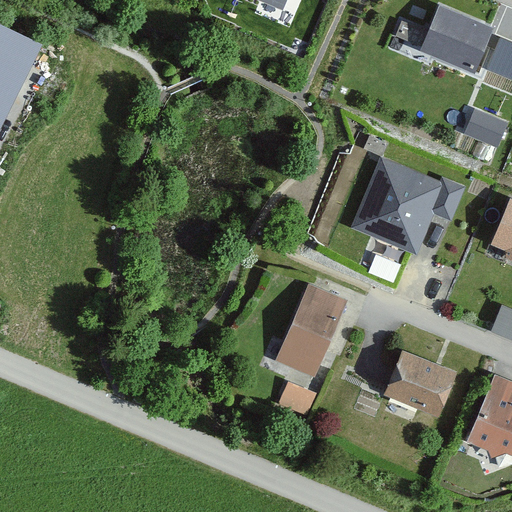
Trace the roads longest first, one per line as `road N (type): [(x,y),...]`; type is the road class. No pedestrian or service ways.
road 1 (residential): [(354,511),(0,361)]
road 2 (residential): [(511,356),(379,302)]
